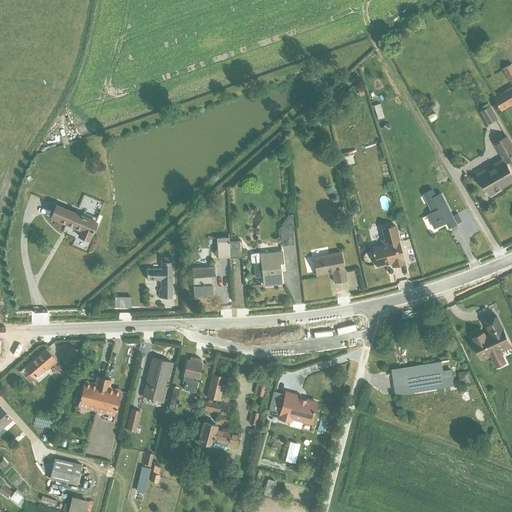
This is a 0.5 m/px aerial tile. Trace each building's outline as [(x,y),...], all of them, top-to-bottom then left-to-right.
[(511,63),(503,69),(510,80),(511,79),(511,63)] [(361,84),(357,86),(361,97),(365,96),(361,84)] [(511,87),(495,97),(503,111),(511,105),(511,87)] [(370,120),(377,117),(371,102),(365,104),(370,120)] [(483,110),(481,111),(488,124),(499,118),(491,105),(490,106),(488,102),(481,106),(483,110)] [(380,103),(374,105),(378,118),(384,116),(380,103)] [(435,113),(429,116),(432,121),(436,119),(438,115),(437,113),(435,113)] [(503,158),(477,173),(489,195),(511,181),(511,170),(508,163),(511,160),(511,140),(509,135),(495,143),(503,158)] [(457,224),(453,215),(441,193),(437,195),(434,188),(423,193),(432,212),(429,213),(436,227),(447,221),(450,227),(457,224)] [(56,203),(50,217),(80,230),(77,235),(90,240),(97,217),(83,212),(83,214),(56,203)] [(207,208),(198,211),(201,218),(209,215),(207,208)] [(453,215),(457,224),(463,221),(458,213),(453,215)] [(282,226),(280,226),(282,245),(294,244),(292,227),(294,226),(292,214),(288,214),(282,224),(282,226)] [(382,244),(372,246),(377,266),(392,262),(393,266),(405,263),(395,224),(381,228),(384,238),(381,239),(382,244)] [(231,256),(229,241),(229,237),(217,238),(218,257),(231,256)] [(229,241),(231,256),(242,256),(241,240),(229,241)] [(252,252),(251,254),(251,262),(254,262),(256,277),(262,276),(263,284),(282,282),(280,262),(284,262),(282,250),(260,252),(260,253),(258,252),(252,252)] [(341,251),(313,256),(316,275),(333,271),(335,282),(347,280),(341,251)] [(161,268),(147,268),(147,279),(161,279),(161,288),(159,288),(159,297),(172,297),(172,257),(171,256),(171,253),(163,252),(163,256),(162,256),(161,259),(161,268)] [(215,265),(192,267),(194,296),(213,295),(212,275),(215,275),(215,265)] [(476,336),(474,337),(477,343),(475,343),(483,360),(491,356),(496,366),(507,361),(502,351),(511,347),(498,315),(485,321),(491,332),(486,334),(485,332),(483,333),(480,332),(477,333),(476,336)] [(69,346),(63,363),(74,366),(80,350),(69,346)] [(46,348),(24,367),(29,372),(26,376),(31,381),(46,369),(47,369),(57,360),(46,348)] [(153,357),(143,395),(161,400),(171,361),(153,357)] [(187,359),(183,382),(186,382),(184,389),(195,391),(198,381),(192,380),(193,377),(199,378),(202,362),(201,362),(202,359),(195,357),(194,361),(187,359)] [(418,368),(394,372),(397,394),(454,385),(452,368),(444,369),(443,361),(450,360),(449,359),(417,365),(418,368)] [(418,368),(417,365),(417,363),(393,368),(394,372),(418,368)] [(55,364),(51,370),(65,379),(69,374),(55,364)] [(469,370),(459,372),(460,382),(471,380),(469,370)] [(212,373),(207,396),(220,399),(226,376),(212,373)] [(96,410),(104,377),(98,376),(96,383),(84,380),(77,406),(96,410)] [(104,377),(96,410),(114,415),(121,389),(109,386),(111,379),(104,377)] [(248,382),(236,381),(236,392),(247,393),(248,382)] [(257,381),(254,393),(264,395),(267,383),(257,381)] [(274,390),(267,413),(279,416),(279,417),(292,422),(292,419),(310,423),(316,402),(300,397),(300,395),(286,391),(286,393),(274,390)] [(171,393),(166,415),(174,417),(176,409),(175,409),(175,406),(176,406),(179,394),(171,393)] [(206,400),(204,410),(216,413),(215,421),(223,422),(225,414),(220,413),(221,404),(206,400)] [(0,405),(0,430),(12,419),(0,405)] [(131,408),(127,428),(136,431),(141,410),(131,408)] [(251,410),(249,422),(256,424),(259,412),(251,410)] [(189,415),(185,431),(190,433),(194,417),(189,415)] [(203,420),(197,441),(201,442),(201,444),(207,446),(208,444),(226,449),(227,445),(235,448),(239,434),(217,428),(218,424),(203,420)] [(193,445),(190,461),(197,463),(201,446),(193,445)] [(147,452),(144,466),(150,467),(154,453),(147,452)] [(55,457),(50,477),(77,484),(82,464),(55,457)] [(191,468),(187,481),(202,485),(205,472),(191,468)] [(152,472),(150,480),(158,482),(160,474),(152,472)] [(268,478),(263,494),(272,496),(276,481),(268,478)] [(2,483),(0,484),(0,491),(7,497),(12,491),(2,483)] [(15,491),(10,497),(18,503),(22,497),(15,491)] [(42,495),(41,499),(56,505),(58,500),(42,495)] [(65,502),(62,510),(67,511),(85,511),(89,500),(72,495),(70,504),(65,502)]
